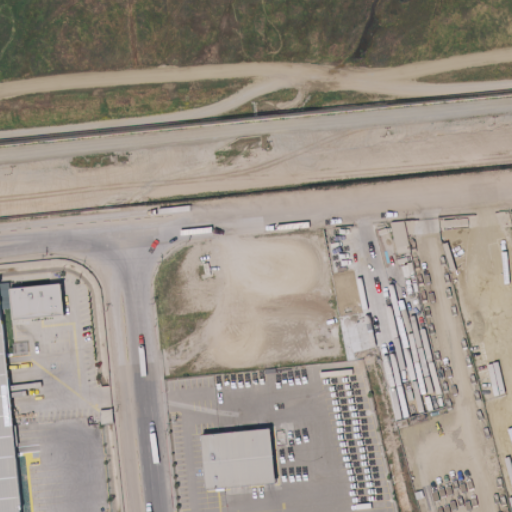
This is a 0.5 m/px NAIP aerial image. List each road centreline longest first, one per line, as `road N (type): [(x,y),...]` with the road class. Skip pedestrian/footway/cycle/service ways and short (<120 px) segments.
road 1 (track): [(0,93),(321,69),(382,77),(511,55)]
road 2 (secondary): [(104,235),(130,511)]
road 3 (secondary): [(148,399),(134,232)]
road 4 (secondary): [(134,232),(0,244)]
